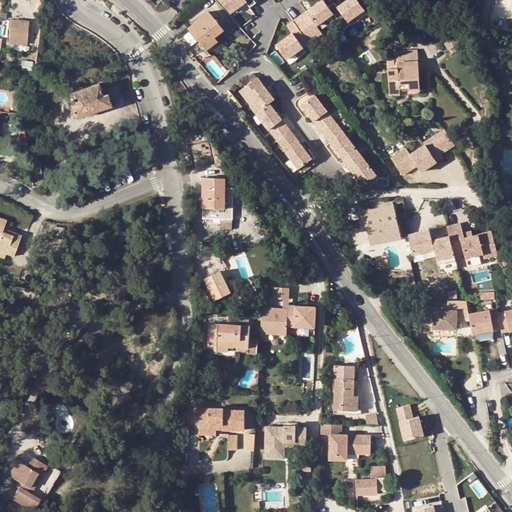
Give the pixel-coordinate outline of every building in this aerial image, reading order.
[(254,0),(225,0),(233,10),(245,1),(249,7),(256,2),(254,0)] [(329,7),(324,0),(323,0),(294,21),(309,43),(322,34),(317,27),(335,15),(329,7)] [(335,2),(329,7),(335,15),(344,28),(350,23),(348,21),(364,9),(357,0),(348,0),(339,7),(335,2)] [(203,45),(214,36),(223,29),(208,11),(188,28),(202,46),(203,45)] [(20,27),(11,26),(10,42),(28,44),(29,21),(20,20),(20,27)] [(309,43),(294,21),(287,26),(292,34),(277,45),(287,59),(309,43)] [(206,49),(217,41),(214,36),(203,45),(206,49)] [(448,50),(461,43),(457,36),(444,43),(448,50)] [(461,43),(448,50),(451,55),(464,48),(461,43)] [(203,45),(202,46),(198,49),(205,58),(210,55),(206,49),(203,45)] [(398,62),(419,61),(418,50),(397,52),(398,62)] [(398,68),(388,69),(389,89),(400,89),(410,88),(410,90),(421,90),(419,61),(398,62),(398,68)] [(272,98),(254,76),(237,90),(255,113),(267,102),(272,98)] [(103,93),(98,82),(71,91),(75,103),(70,104),(75,118),(112,105),(107,92),(103,93)] [(336,122),(316,95),(303,105),(323,132),(336,122)] [(290,131),(267,102),(255,113),(277,141),(290,131)] [(357,149),(336,122),(323,132),(344,159),(357,149)] [(392,158),(403,175),(418,165),(422,172),(444,157),(441,154),(456,144),(445,129),(424,142),(426,145),(411,154),(407,148),(392,158)] [(290,131),(277,141),(299,169),(312,159),(290,131)] [(377,175),(357,149),(344,159),(359,178),(373,178),(377,175)] [(44,185),(39,152),(32,153),(27,154),(33,186),(44,185)] [(226,187),(226,177),(204,176),(203,216),(221,217),(237,218),(237,204),(232,204),(232,187),(226,187)] [(251,210),(255,207),(251,198),(246,201),(251,210)] [(367,223),(368,227),(371,244),(401,237),(393,205),(360,212),(362,223),(367,223)] [(0,249),(5,252),(13,255),(21,234),(4,226),(7,219),(0,216),(0,249)] [(237,228),(237,218),(221,217),(221,227),(237,228)] [(245,246),(265,236),(259,223),(239,232),(245,246)] [(461,223),(446,227),(449,236),(454,256),(464,253),(466,258),(483,253),(484,258),(498,255),(492,232),(473,236),(465,238),(463,234),(461,223)] [(409,235),(412,255),(422,252),(424,259),(436,256),(438,265),(455,260),(454,256),(449,236),(431,241),(428,229),(409,235)] [(387,258),(376,258),(376,267),(388,267),(387,258)] [(221,299),(239,291),(228,268),(210,277),(221,299)] [(274,296),(289,297),(289,286),(274,285),(274,296)] [(347,296),(342,290),(338,293),(343,300),(347,296)] [(258,294),(245,294),(246,307),(259,306),(258,294)] [(433,309),(433,328),(456,328),(456,319),(470,319),(469,315),(465,300),(448,299),(448,309),(433,309)] [(262,307),(261,331),(287,332),(287,324),(315,325),(316,305),(288,303),(288,307),(262,306),(262,307)] [(492,327),(500,325),(498,315),(497,310),(469,315),(470,319),(473,335),(493,331),(492,327)] [(511,332),(511,311),(498,315),(500,325),(501,330),(508,328),(509,333),(511,332)] [(248,347),(249,337),(249,324),(235,323),(209,322),(209,337),(217,337),(217,345),(229,346),(229,343),(233,343),(233,346),(235,346),(248,347)] [(217,337),(209,337),(208,345),(217,345),(217,337)] [(248,347),(235,346),(235,352),(257,353),(257,337),(249,337),(248,347)] [(354,394),(355,374),(356,364),(334,364),(333,376),(335,376),(333,411),(358,413),(359,398),(354,398),(354,394)] [(410,405),(397,408),(405,441),(425,436),(420,417),(414,418),(410,405)] [(200,429),(217,429),(244,429),(245,409),(224,409),(223,407),(200,407),(200,429)] [(367,424),(379,424),(377,412),(365,411),(367,424)] [(342,433),(342,423),(321,423),(321,433),(331,433),(330,458),(347,458),(347,452),(371,452),(371,434),(342,433)] [(295,445),(307,445),(307,426),(296,426),(296,425),(284,425),(284,426),(266,426),(266,452),(273,453),(273,455),(285,456),(285,445),(285,440),(296,440),(295,445)] [(238,435),(229,435),(229,449),(238,449),(238,435)] [(311,471),(312,455),(301,454),(301,471),(311,471)] [(19,486),(13,497),(34,510),(41,498),(43,499),(59,472),(33,456),(28,465),(14,456),(5,472),(18,479),(15,484),(19,486)] [(372,477),(345,478),(346,495),(378,493),(378,491),(386,491),(386,488),(388,488),(388,475),(386,475),(386,465),(371,465),(372,477)]
